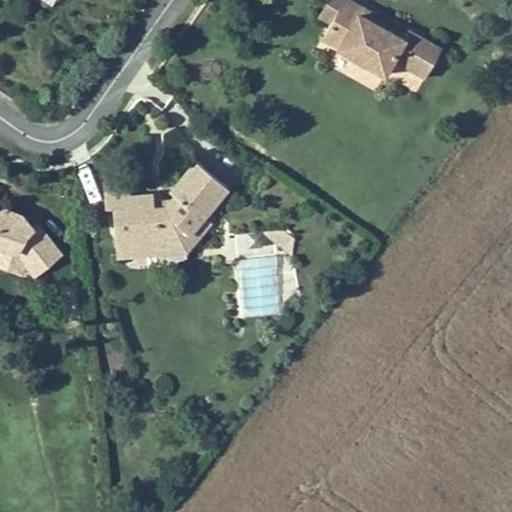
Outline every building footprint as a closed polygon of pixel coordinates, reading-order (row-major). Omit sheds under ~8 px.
[(71,4),(65,0),(53,0),(67,9),(71,4)] [(65,0),(71,4),(67,9),(81,19),(93,0),(65,0)] [(329,25),(342,0),(327,0),(324,6),(317,19),(329,25)] [(344,34),(339,44),(390,71),(396,61),(423,75),(439,45),(408,28),(404,36),(388,27),(373,19),(376,13),(377,10),(357,0),(342,0),(329,25),(344,34)] [(391,21),(376,13),(373,19),(388,27),(391,21)] [(339,44),(344,34),(329,25),(324,35),(339,44)] [(124,179),(102,179),(103,204),(113,204),(113,228),(134,228),(134,250),(169,249),(185,229),(195,238),(216,214),(209,207),(226,186),(195,160),(172,188),(179,193),(172,201),(164,210),(147,211),(148,201),(148,192),(124,192),(124,179)] [(172,201),(148,201),(147,211),(164,210),(172,201)] [(19,216),(5,212),(0,212),(0,249),(17,251),(36,274),(62,253),(39,223),(34,227),(24,214),(19,216)] [(134,228),(113,228),(114,251),(134,250),(134,228)] [(187,249),(195,238),(185,229),(169,249),(187,249)] [(264,230),(264,233),(292,257),(293,257),(294,237),(286,230),(264,230)]
